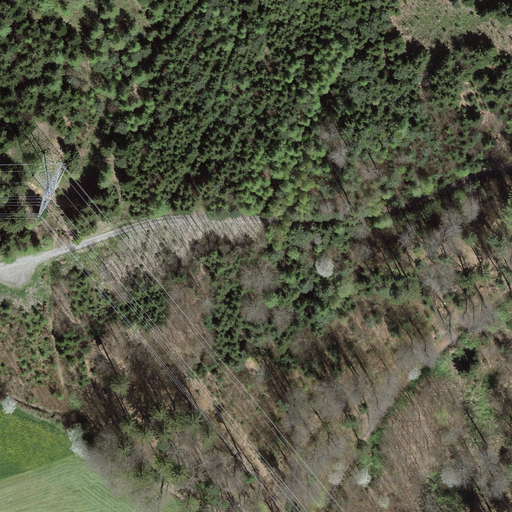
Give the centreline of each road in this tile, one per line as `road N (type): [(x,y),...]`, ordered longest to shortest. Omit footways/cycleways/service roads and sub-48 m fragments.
road 1 (track): [(511,166),(382,212),(164,219),(0,268)]
road 2 (track): [(511,287),(412,373),(326,511)]
